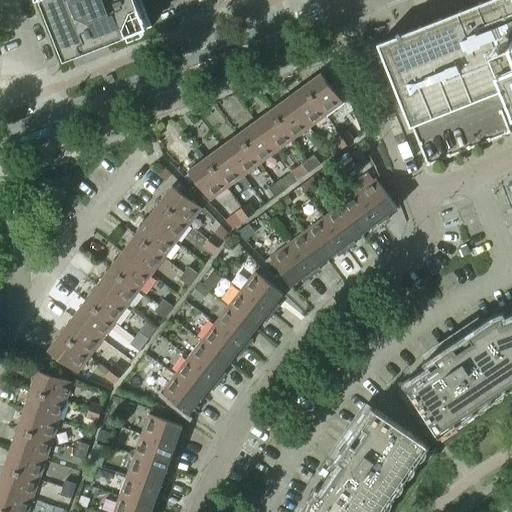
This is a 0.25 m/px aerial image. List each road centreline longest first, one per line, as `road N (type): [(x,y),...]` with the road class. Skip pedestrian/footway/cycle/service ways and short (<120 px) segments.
road 1 (residential): [(269,511),(345,392),(507,268),(475,176)]
road 2 (residential): [(198,511),(230,440),(263,392),(351,296),(423,247),(408,196)]
road 3 (tertiary): [(339,6),(0,140)]
road 4 (unclassified): [(339,6),(408,196)]
road 5 (unclassified): [(22,307),(20,255),(0,177)]
